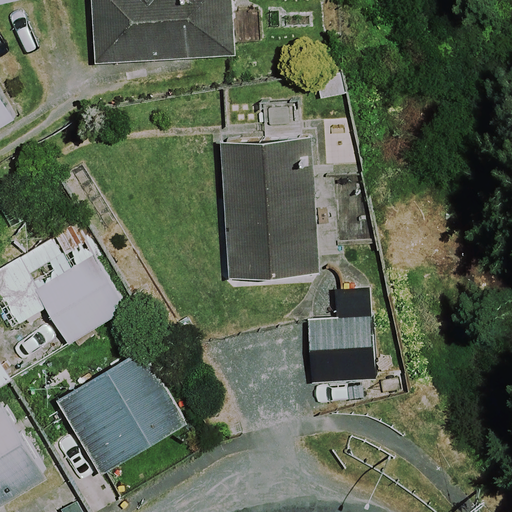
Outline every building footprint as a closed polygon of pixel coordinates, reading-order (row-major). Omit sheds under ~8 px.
[(228,0),(93,0),(96,63),(231,57),(228,0)] [(0,128),(14,121),(0,95),(0,128)] [(315,273),(309,141),(225,145),(230,277),(315,273)] [(118,317),(74,229),(0,266),(0,299),(14,326),(49,308),(67,343),(118,317)] [(375,375),(373,287),(337,288),(338,319),(309,320),(311,377),(375,375)] [(189,424),(149,351),(60,399),(100,472),(189,424)] [(0,504),(48,477),(5,403),(0,405),(0,504)]
